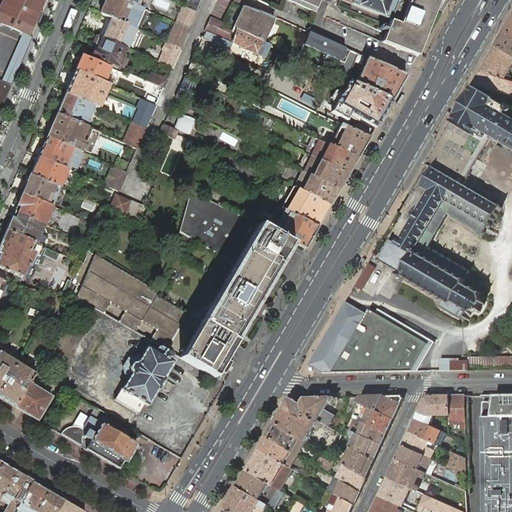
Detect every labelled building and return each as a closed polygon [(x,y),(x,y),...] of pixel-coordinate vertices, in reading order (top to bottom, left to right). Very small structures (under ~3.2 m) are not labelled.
[(0,0),(0,6),(1,7),(0,9),(0,23),(23,33),(28,35),(34,20),(39,22),(43,13),(38,11),(42,0),(0,0)] [(107,16),(112,19),(122,23),(134,29),(143,9),(138,7),(131,4),(122,0),(105,0),(104,4),(102,8),(100,14),(107,16)] [(188,0),(185,7),(196,12),(201,0),(188,0)] [(284,0),(294,4),(316,13),(317,9),(320,0),(284,0)] [(340,0),(352,4),(391,20),(398,1),(395,0),(340,0)] [(382,42),(417,56),(422,44),(439,0),(398,0),(398,1),(391,20),(390,21),(388,26),(387,30),(386,33),(384,36),(382,42)] [(176,23),(189,29),(196,12),(185,7),(184,7),(176,23)] [(268,20),(270,16),(243,7),(236,21),(239,22),(236,29),(259,40),(261,41),(271,21),(268,20)] [(262,42),(274,17),(270,16),(268,20),(271,21),(261,41),(262,42)] [(222,23),(210,17),(204,31),(206,32),(232,43),(235,33),(232,32),(223,28),(225,24),(222,23)] [(103,39),(126,48),(133,32),(134,29),(122,23),(112,19),(103,39)] [(174,22),(165,42),(180,48),(184,40),(189,29),(176,23),(174,22)] [(0,27),(21,37),(23,33),(0,23),(0,27)] [(270,45),(262,42),(261,41),(259,40),(236,29),(235,33),(232,43),(264,58),(270,45)] [(232,43),(206,32),(203,39),(229,50),(232,43)] [(333,74),(344,49),(344,48),(308,32),(298,58),(333,74)] [(511,36),(504,32),(495,48),(511,57),(511,36)] [(1,81),(0,80),(0,82),(6,85),(11,87),(32,38),(28,35),(23,33),(21,37),(1,81)] [(98,36),(97,36),(93,46),(97,48),(96,50),(95,49),(94,52),(92,57),(92,58),(117,68),(118,66),(119,67),(119,66),(123,68),(127,59),(123,57),(124,56),(122,56),(125,50),(126,48),(103,39),(98,36)] [(511,57),(495,48),(480,73),(509,82),(511,77),(508,75),(511,68),(511,57)] [(358,55),(344,49),(333,74),(345,79),(347,80),(358,55)] [(157,62),(174,68),(177,60),(161,53),(157,62)] [(79,62),(75,71),(104,83),(105,80),(107,75),(110,68),(82,56),(81,58),(79,62)] [(391,100),(406,75),(367,58),(356,84),(391,100)] [(103,97),(109,85),(104,83),(75,71),(73,76),(72,78),(71,82),(70,84),(66,94),(93,106),(99,108),(103,99),(103,97)] [(480,73),(472,86),(482,89),(511,97),(511,82),(509,82),(480,73)] [(148,82),(163,88),(166,80),(152,74),(148,82)] [(199,83),(187,78),(181,90),(194,96),(199,83)] [(375,128),(391,100),(356,84),(349,81),(343,93),(337,103),(335,106),(334,107),(332,111),(332,112),(346,120),(350,113),(366,123),(365,125),(371,129),(372,126),(375,128)] [(0,112),(11,87),(6,85),(4,90),(0,96),(0,112)] [(511,119),(505,116),(507,112),(507,113),(508,113),(509,113),(510,113),(510,112),(511,112),(511,111),(511,110),(511,109),(511,108),(511,107),(510,107),(510,106),(509,106),(508,106),(507,106),(506,107),(506,108),(506,107),(494,101),(495,100),(480,92),(482,89),(472,86),(450,124),(426,164),(426,165),(432,169),(421,188),(429,193),(417,214),(412,211),(408,218),(413,221),(400,242),(398,241),(396,244),(391,240),(390,240),(378,260),(379,261),(385,264),(398,272),(402,275),(414,255),(416,251),(466,280),(467,280),(469,281),(471,276),(469,275),(470,273),(469,273),(463,269),(427,248),(433,238),(437,232),(439,228),(442,223),(448,213),(476,229),(475,231),(476,232),(477,230),(482,233),(481,235),(482,235),(484,232),(487,228),(489,228),(501,208),(463,186),(470,175),(469,174),(474,166),(478,160),(483,151),(484,151),(492,137),(493,139),(505,145),(511,149),(511,119)] [(181,90),(179,89),(175,97),(190,104),(194,96),(181,90)] [(66,94),(56,114),(84,126),(93,106),(66,94)] [(132,122),(146,128),(151,116),(138,110),(132,122)] [(72,148),(82,152),(86,144),(92,130),(86,127),(84,126),(56,114),(50,130),(48,133),(47,137),(71,148),(72,148)] [(196,120),(182,114),(178,123),(192,128),(196,120)] [(203,123),(196,120),(192,128),(196,129),(197,126),(201,128),(203,123)] [(123,143),(137,149),(146,128),(132,122),(123,143)] [(178,131),(164,124),(160,133),(173,140),(176,134),(178,131)] [(370,137),(341,124),(339,127),(337,132),(334,137),(333,141),(331,146),(336,148),(358,158),(370,137)] [(224,131),(220,138),(237,147),(240,140),(224,131)] [(42,148),(38,157),(65,168),(67,164),(69,160),(66,159),(66,158),(70,157),(72,152),(71,149),(71,148),(47,137),(42,148)] [(203,146),(202,150),(209,153),(212,147),(204,144),(203,146)] [(348,174),(358,158),(336,148),(331,146),(329,145),(323,156),(321,161),(348,174)] [(339,190),(348,174),(321,161),(319,159),(316,158),(314,157),(312,156),(304,172),(308,174),(310,175),(311,176),(313,176),(339,190)] [(55,186),(59,187),(60,184),(63,183),(63,181),(65,176),(66,175),(65,172),(67,169),(65,168),(38,157),(37,158),(35,162),(30,175),(55,186)] [(106,186),(118,192),(121,186),(124,178),(127,172),(115,167),(112,173),(109,181),(108,181),(106,186)] [(26,185),(22,193),(44,203),(48,193),(50,194),(51,194),(55,186),(30,175),(29,174),(27,180),(26,182),(27,182),(26,185)] [(330,205),(339,190),(313,176),(311,176),(303,191),(330,205)] [(287,211),(300,189),(299,189),(294,186),(292,189),(283,205),(281,208),(284,210),(287,211)] [(287,211),(318,227),(330,205),(303,191),(300,189),(287,211)] [(292,246),(293,245),(272,233),(258,224),(191,192),(177,240),(219,262),(188,314),(201,322),(236,342),(252,314),(259,301),(276,273),(292,246)] [(17,213),(43,224),(44,221),(47,220),(48,218),(50,214),(50,212),(50,209),(51,206),(48,205),(44,203),(22,193),(16,206),(17,206),(15,212),(17,213)] [(116,195),(110,210),(124,215),(130,201),(117,195),(116,195)] [(130,201),(124,215),(139,222),(145,207),(130,201)] [(294,242),(305,249),(318,227),(287,211),(284,210),(282,214),(279,219),(284,222),(280,230),(275,227),(275,228),(272,233),(293,245),(294,242)] [(41,228),(43,224),(17,213),(15,219),(12,218),(11,218),(6,230),(33,242),(35,243),(44,247),(45,247),(48,240),(46,239),(40,236),(42,233),(42,230),(41,228)] [(279,219),(275,227),(280,230),(284,222),(279,219)] [(33,242),(6,230),(1,243),(4,245),(0,254),(0,268),(22,278),(23,276),(27,265),(28,266),(29,266),(30,266),(30,265),(31,265),(31,264),(34,258),(35,254),(39,256),(44,247),(35,243),(33,242)] [(234,344),(236,342),(201,322),(188,314),(156,296),(158,292),(94,255),(86,250),(83,254),(80,262),(71,283),(68,292),(73,295),(76,297),(77,298),(80,299),(93,307),(104,314),(119,322),(135,332),(150,341),(167,350),(180,358),(214,378),(219,370),(226,357),(234,344)] [(402,275),(398,272),(395,278),(401,282),(404,277),(408,279),(406,282),(408,283),(410,280),(415,283),(413,286),(415,287),(417,285),(422,288),(420,290),(422,292),(424,289),(429,292),(427,295),(429,296),(431,293),(436,296),(434,299),(436,300),(438,297),(443,300),(439,307),(461,320),(466,312),(463,310),(463,309),(468,312),(468,315),(470,315),(471,312),(472,312),(473,312),(474,311),(475,311),(476,311),(476,310),(478,313),(480,312),(478,309),(479,308),(480,307),(480,306),(481,305),(481,304),(484,305),(484,302),(481,302),(481,301),(481,300),(481,299),(481,298),(481,297),(480,297),(480,296),(482,294),(481,292),(478,294),(477,293),(476,293),(476,292),(475,292),(474,291),(475,289),(473,287),(472,290),(464,286),(466,283),(465,282),(466,280),(416,251),(414,255),(402,275)] [(369,265),(357,286),(372,295),(385,274),(369,265)] [(88,315),(93,307),(80,299),(75,307),(88,315)] [(259,301),(252,314),(259,318),(260,317),(266,306),(266,305),(259,301)] [(367,314),(345,302),(319,347),(309,366),(321,373),(413,372),(429,345),(369,310),(367,314)] [(164,378),(174,362),(147,346),(140,358),(137,363),(132,364),(129,368),(130,373),(131,373),(128,378),(122,389),(121,388),(120,390),(114,400),(138,414),(144,403),(148,406),(158,389),(159,390),(166,379),(164,378)] [(0,389),(16,362),(0,352),(0,389)] [(234,362),(226,357),(219,370),(226,374),(227,373),(234,362)] [(441,371),(468,371),(468,362),(457,362),(457,359),(450,359),(441,359),(441,371)] [(511,360),(507,361),(468,362),(468,371),(511,370),(511,360)] [(31,380),(35,373),(16,362),(0,389),(0,398),(14,407),(15,407),(29,383),(31,380)] [(56,391),(59,386),(45,378),(42,383),(56,391)] [(15,407),(37,421),(52,397),(36,388),(38,385),(31,380),(29,383),(15,407)] [(511,511),(511,394),(494,395),(493,407),(482,407),(483,417),(482,417),(483,511),(511,511)] [(449,415),(449,396),(425,396),(425,397),(418,412),(415,419),(429,426),(430,415),(449,415)] [(466,424),(466,396),(449,396),(449,415),(449,424),(466,424)] [(360,397),(351,398),(344,413),(351,416),(357,403),(360,397)] [(384,397),(360,397),(357,403),(363,406),(369,409),(377,412),(384,397)] [(402,397),(384,397),(377,412),(394,420),(404,399),(402,397)] [(289,399),(283,409),(302,420),(305,415),(318,422),(318,421),(322,423),(328,427),(334,416),(325,411),(330,403),(332,405),(337,398),(289,399)] [(369,409),(363,406),(362,410),(364,411),(362,413),(367,416),(363,423),(387,435),(394,420),(377,412),(369,409)] [(302,420),(283,409),(274,424),(305,442),(306,443),(316,426),(319,428),(322,423),(318,421),(318,422),(305,415),(302,420)] [(118,469),(123,472),(126,468),(127,468),(128,468),(129,468),(130,467),(130,466),(131,466),(131,465),(133,462),(135,458),(138,454),(140,451),(141,448),(136,445),(128,440),(133,430),(107,415),(105,418),(101,424),(94,419),(93,420),(92,422),(88,430),(86,431),(81,428),(77,427),(73,427),(70,427),(66,428),(64,429),(62,431),(60,432),(59,434),(80,446),(80,447),(85,450),(118,469)] [(356,420),(350,418),(345,428),(350,431),(356,420)] [(415,419),(408,433),(429,442),(435,445),(442,432),(429,426),(415,419)] [(359,422),(356,420),(350,431),(351,432),(358,435),(382,446),(387,435),(363,423),(359,422)] [(305,442),(274,424),(267,437),(297,455),(305,442)] [(375,461),(382,446),(358,435),(351,432),(349,436),(355,438),(349,448),(375,461)] [(408,433),(402,446),(425,457),(431,459),(435,451),(426,447),(429,442),(408,433)] [(297,455),(267,437),(259,450),(292,469),(299,457),(297,455)] [(456,454),(467,459),(466,442),(459,439),(456,454)] [(426,447),(435,451),(437,446),(435,445),(429,442),(426,447)] [(402,446),(396,460),(419,470),(425,473),(427,468),(428,469),(432,460),(431,459),(425,457),(402,446)] [(367,479),(375,461),(349,448),(342,464),(345,466),(347,467),(367,479)] [(292,469),(259,450),(246,471),(269,484),(277,490),(279,491),(281,487),(289,474),(292,469)] [(335,460),(331,458),(324,453),(317,464),(328,471),(335,460)] [(447,467),(451,469),(456,454),(452,453),(447,467)] [(451,469),(467,476),(467,459),(456,454),(451,469)] [(424,477),(426,474),(425,473),(419,470),(396,460),(387,478),(411,489),(417,492),(419,488),(419,487),(414,485),(419,475),(424,477)] [(14,472),(1,464),(0,466),(0,496),(1,496),(14,472)] [(361,492),(367,479),(347,467),(343,475),(340,480),(361,492)] [(269,484),(246,471),(237,488),(259,501),(268,506),(277,490),(269,484)] [(32,482),(14,472),(1,496),(0,496),(0,504),(6,508),(3,511),(14,511),(32,482)] [(354,506),(361,492),(340,480),(335,477),(328,491),(335,494),(354,506)] [(387,478),(379,496),(399,506),(403,508),(411,489),(387,478)] [(35,511),(47,491),(32,482),(14,511),(35,511)] [(467,511),(467,502),(422,482),(419,487),(419,488),(417,492),(420,493),(422,494),(424,495),(443,503),(462,511),(467,511)] [(259,501),(237,488),(224,509),(228,511),(264,511),(268,506),(259,501)] [(56,511),(63,500),(47,491),(35,511),(56,511)] [(351,511),(354,506),(335,494),(329,504),(327,509),(324,511),(321,511),(319,510),(317,511),(351,511)] [(424,507),(435,511),(462,511),(443,503),(424,495),(421,501),(419,505),(424,507)] [(379,496),(374,507),(386,511),(405,511),(407,509),(403,508),(399,506),(379,496)] [(297,501),(292,498),(288,504),(294,507),(297,501)] [(83,511),(63,500),(56,511),(83,511)] [(299,511),(304,505),(297,501),(294,507),(290,511),(299,511)]
